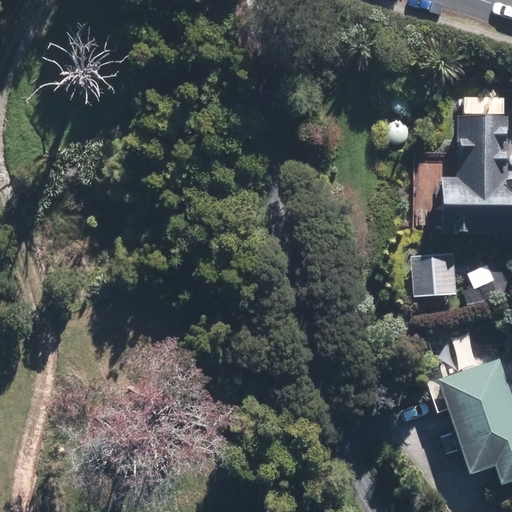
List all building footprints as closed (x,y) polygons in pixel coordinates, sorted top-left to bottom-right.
[(387,106),(390,109),(393,110),(396,111),(400,110),(403,108),(405,106),(406,103),(406,99),(405,96),(403,93),(400,91),(397,90),(394,90),(391,92),(388,94),(386,97),(386,100),(386,103),(387,106)] [(441,179),(442,233),(511,235),(511,176),(507,176),(509,113),(459,112),(457,179),(441,179)] [(386,136),(389,139),(392,141),(395,141),(399,140),(402,139),(404,136),(405,133),(405,129),(404,126),(402,123),(399,121),(396,120),(393,120),(389,122),(387,124),(385,127),(384,130),(385,133),(386,136)] [(411,254),(412,297),(458,294),(455,251),(411,254)] [(466,306),(511,294),(511,261),(511,259),(467,271),(472,288),(462,291),(466,306)] [(511,354),(440,378),(471,473),(495,465),(501,483),(511,479),(511,354)]
